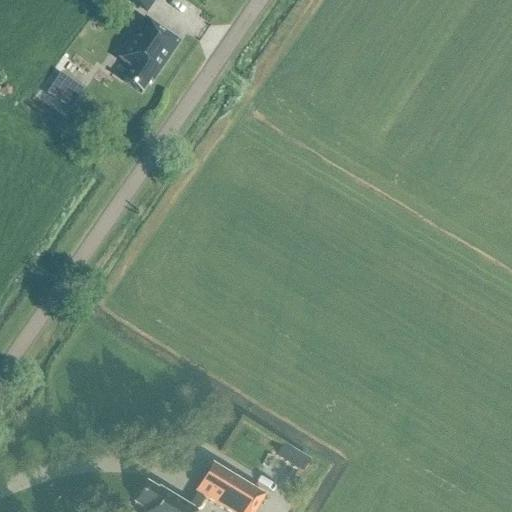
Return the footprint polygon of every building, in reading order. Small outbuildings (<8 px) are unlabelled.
[(154,0),(127,0),(146,12),(154,0)] [(152,83),(154,84),(180,43),(144,21),(118,62),(133,71),(124,84),(143,96),(152,83)] [(83,92),(60,76),(48,95),(70,110),(83,92)] [(304,472),(313,460),(286,441),(277,454),(304,472)] [(225,511),(253,511),(263,497),(212,466),(195,493),(196,494),(188,508),(157,489),(156,491),(145,485),(133,505),(144,511),(143,511),(195,511),(204,499),(225,511)]
